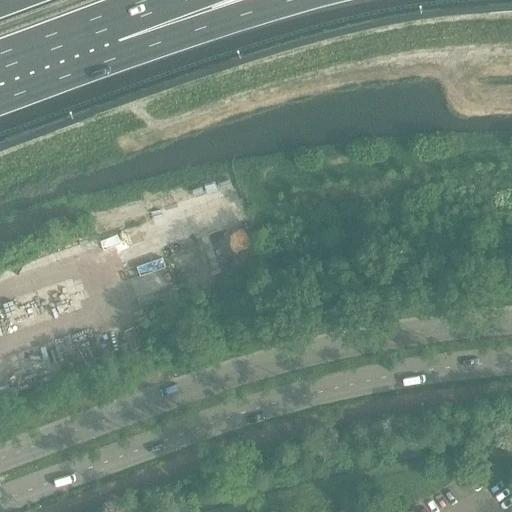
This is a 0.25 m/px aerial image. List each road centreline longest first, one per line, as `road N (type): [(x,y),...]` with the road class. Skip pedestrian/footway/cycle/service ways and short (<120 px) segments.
road 1 (secondary): [(0,501),(317,392),(511,362)]
road 2 (secondary): [(511,321),(308,355),(0,458)]
road 3 (motorway): [(113,20),(243,0)]
road 4 (motorway): [(0,61),(113,20)]
